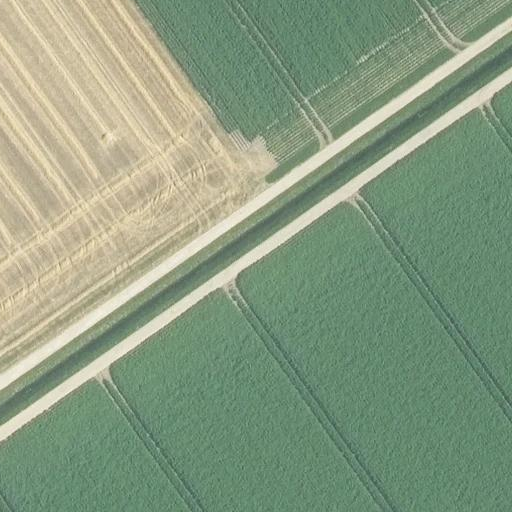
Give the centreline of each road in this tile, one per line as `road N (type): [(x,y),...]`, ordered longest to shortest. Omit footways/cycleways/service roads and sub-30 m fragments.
road 1 (track): [(0,384),(511,23)]
road 2 (track): [(511,72),(0,433)]
